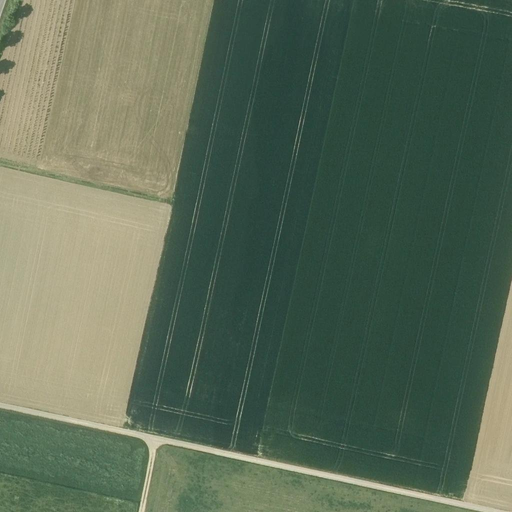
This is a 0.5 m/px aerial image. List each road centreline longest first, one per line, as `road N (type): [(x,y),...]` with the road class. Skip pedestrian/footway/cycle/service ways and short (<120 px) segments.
road 1 (track): [(487,511),(0,407)]
road 2 (track): [(0,167),(177,208)]
